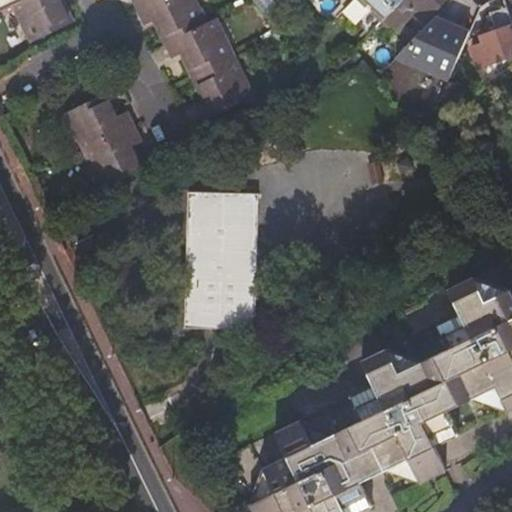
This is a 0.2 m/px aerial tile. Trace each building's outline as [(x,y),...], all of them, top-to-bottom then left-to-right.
[(0,0),(0,11),(14,5),(23,0),(0,0)] [(23,0),(14,5),(32,43),(72,24),(68,15),(61,1),(62,0),(23,0)] [(131,0),(137,12),(162,0),(131,0)] [(166,45),(205,26),(192,0),(162,0),(137,12),(144,28),(155,22),(161,34),(166,45)] [(336,0),(345,8),(352,0),(336,0)] [(369,11),(380,21),(399,0),(352,0),(345,8),(359,22),(369,11)] [(399,0),(380,21),(379,22),(389,31),(397,21),(401,25),(411,14),(420,23),(442,0),(399,0)] [(488,63),(511,54),(511,26),(505,7),(487,13),(493,32),(479,37),(481,43),(470,46),(477,67),(488,63)] [(450,25),(431,17),(415,35),(396,55),(393,58),(448,81),(468,32),(450,25)] [(195,80),(234,61),(215,22),(205,26),(166,45),(165,45),(172,61),(183,55),(192,73),(195,80)] [(385,44),(396,55),(415,35),(408,28),(397,40),(393,36),(385,44)] [(253,101),(234,61),(195,80),(202,94),(206,104),(196,109),(203,124),(253,101)] [(444,90),(442,96),(456,102),(461,88),(447,82),(444,90)] [(65,112),(83,149),(134,125),(126,110),(116,115),(111,104),(105,93),(65,112)] [(83,149),(102,187),(142,168),(136,158),(130,145),(141,140),(134,125),(83,149)] [(256,197),(188,194),(184,330),(252,331),(256,197)] [(345,511),(351,510),(345,499),(358,493),(352,479),(375,467),(399,456),(411,481),(436,469),(425,444),(420,434),(444,423),(437,408),(462,396),(486,385),(497,407),(511,400),(511,309),(511,310),(500,286),(475,298),(464,274),(438,286),(450,310),(455,321),(431,332),(437,346),(389,370),(377,346),(351,358),(363,382),(368,393),(344,405),(351,418),(326,430),(303,441),(292,417),(266,430),(278,454),(254,466),(241,502),(246,511),(345,511)] [(475,298),(500,286),(464,274),(475,298)] [(426,322),(431,332),(455,321),(450,310),(426,322)] [(339,394),(344,405),(368,393),(363,382),(339,394)] [(486,385),(462,396),(497,407),(486,385)] [(326,430),(292,417),(303,441),(326,430)] [(449,433),(444,423),(420,434),(425,444),(449,433)] [(399,456),(375,467),(411,481),(399,456)] [(345,499),(351,510),(363,504),(358,493),(345,499)]
